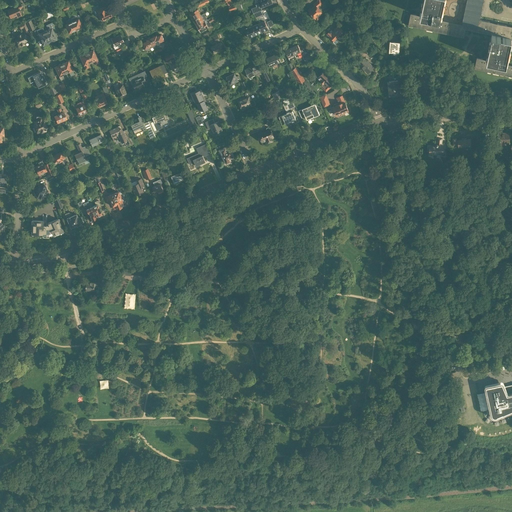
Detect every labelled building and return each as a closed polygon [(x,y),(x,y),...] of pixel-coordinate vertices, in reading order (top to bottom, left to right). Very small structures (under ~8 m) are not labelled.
[(257,7),(252,9),(253,13),(260,11),(259,7),(261,7),(272,3),(270,0),(258,0),(260,4),(256,5),(257,7)] [(311,8),(307,10),(315,19),(317,21),(320,19),(318,17),(322,13),(318,8),(323,4),(319,0),(318,0),(314,4),(315,5),(311,8)] [(482,11),(481,11),(482,0),(423,0),(420,16),(411,14),(408,26),(418,28),(418,26),(425,28),(425,29),(434,31),(434,30),(438,30),(437,32),(447,34),(448,33),(455,34),(454,35),(464,37),(465,29),(492,35),(486,60),(477,58),(474,69),(484,71),(484,69),(491,71),(491,72),(500,74),(500,73),(504,73),(503,75),(511,76),(511,65),(506,64),(511,39),(511,26),(479,19),(479,17),(481,18),(481,14),(482,11)] [(22,3),(17,6),(7,10),(10,17),(16,15),(17,16),(21,15),(18,9),(23,7),(22,3)] [(109,9),(105,11),(104,9),(105,9),(104,6),(96,10),(100,17),(102,16),(104,20),(112,17),(109,9)] [(201,15),(199,12),(200,12),(198,9),(190,14),(193,20),(197,18),(197,17),(201,15)] [(204,13),(201,15),(197,17),(197,18),(193,20),(197,26),(205,21),(207,20),(204,13)] [(75,17),(70,19),(75,30),(78,28),(79,29),(80,28),(80,27),(82,27),(81,27),(83,26),(81,23),(80,23),(78,19),(76,20),(75,17)] [(208,19),(207,20),(205,21),(197,26),(200,32),(209,27),(208,27),(211,25),(210,22),(213,20),(212,18),(209,20),(208,19)] [(75,30),(70,19),(65,21),(66,24),(65,25),(67,29),(66,29),(67,33),(68,32),(69,33),(70,32),(71,32),(72,32),(72,31),(75,30)] [(258,24),(262,32),(268,29),(265,21),(258,24)] [(48,29),(45,31),(49,42),(53,40),(53,41),(57,39),(56,36),(55,36),(51,29),(54,28),(52,23),(46,25),(48,29)] [(258,24),(252,26),(256,35),(258,34),(261,33),(261,32),(262,32),(258,24)] [(256,35),(252,26),(249,28),(248,27),(245,29),(249,38),(256,35)] [(339,41),(336,38),(344,31),(338,26),(333,31),(332,30),(330,32),(329,32),(327,34),(334,41),(333,42),(335,44),(339,41)] [(37,31),(35,32),(36,35),(38,34),(42,42),(41,42),(42,46),(46,44),(46,43),(49,42),(45,31),(43,27),(36,30),(37,31)] [(16,43),(17,43),(17,44),(20,43),(21,46),(25,44),(24,43),(27,41),(27,40),(25,34),(22,35),(22,33),(19,34),(19,35),(17,36),(17,37),(15,38),(15,39),(15,40),(14,42),(16,43)] [(152,37),(151,37),(155,44),(157,43),(158,44),(160,43),(160,45),(164,43),(164,42),(164,40),(164,39),(163,37),(162,36),(161,34),(157,36),(157,35),(155,36),(154,35),(152,36),(152,37)] [(117,45),(124,42),(120,35),(112,38),(110,39),(112,42),(113,43),(114,46),(116,46),(116,47),(118,46),(117,45)] [(400,45),(400,42),(402,43),(402,36),(397,36),(397,42),(390,42),(390,48),(388,48),(387,52),(389,52),(399,53),(399,48),(402,48),(402,45),(400,45)] [(148,38),(148,39),(146,40),(147,41),(143,43),(144,45),(143,47),(145,48),(145,49),(146,49),(146,50),(148,50),(151,49),(150,47),(152,46),(152,47),(153,47),(155,46),(155,44),(151,37),(151,38),(150,37),(148,38)] [(214,45),(211,47),(214,54),(224,49),(221,42),(219,43),(218,43),(214,45)] [(298,44),(292,47),(296,57),(296,59),(299,58),(298,56),(302,54),(305,60),(307,62),(312,57),(303,48),(300,50),(298,44)] [(296,57),(292,47),(285,50),(290,62),(292,61),(292,59),(296,57)] [(86,52),(90,62),(94,60),(96,64),(99,63),(93,50),(90,51),(89,51),(86,52)] [(83,53),(83,54),(80,56),(86,69),(88,67),(87,63),(90,62),(86,52),(83,53)] [(173,53),(165,57),(167,62),(170,61),(172,64),(175,71),(185,67),(182,60),(179,61),(176,62),(175,59),(173,53)] [(282,55),(279,57),(277,54),(267,58),(270,66),(274,64),(274,65),(278,64),(277,63),(281,61),(281,62),(284,61),(282,55)] [(358,64),(368,73),(373,67),(364,58),(358,64)] [(61,64),(65,73),(69,71),(71,75),(74,74),(68,61),(65,63),(64,62),(62,63),(62,64),(61,64)] [(257,63),(251,66),(252,66),(253,69),(255,74),(259,72),(260,75),(262,74),(266,83),(270,81),(266,72),(266,71),(263,72),(261,67),(259,68),(257,63)] [(58,65),(58,66),(55,67),(61,80),(64,79),(62,75),(65,73),(61,64),(60,64),(58,65)] [(163,73),(167,72),(163,64),(151,69),(157,80),(165,76),(163,73)] [(253,69),(252,66),(251,66),(248,67),(249,68),(246,69),(247,73),(246,73),(248,77),(249,76),(250,79),(252,78),(251,76),(255,74),(253,69)] [(291,72),(299,85),(305,81),(296,66),(291,72)] [(335,82),(334,81),(324,71),(317,77),(323,83),(320,86),(326,91),(330,87),(329,86),(331,84),(332,85),(335,82)] [(45,81),(43,74),(41,75),(40,72),(33,75),(29,77),(28,78),(30,81),(30,83),(35,80),(35,81),(35,82),(36,84),(38,87),(42,85),(45,84),(44,81),(45,81)] [(238,75),(236,76),(235,73),(227,77),(230,84),(231,84),(232,84),(234,83),(234,82),(238,81),(238,80),(240,79),(238,75)] [(136,80),(133,81),(136,89),(137,89),(138,89),(140,88),(140,87),(144,85),(144,86),(145,85),(143,82),(146,81),(143,75),(142,75),(143,77),(141,78),(141,77),(136,80)] [(431,75),(418,77),(419,92),(429,91),(428,83),(431,82),(431,75)] [(399,95),(397,80),(388,81),(389,91),(390,91),(391,95),(390,95),(399,95)] [(60,91),(63,90),(66,89),(63,81),(57,84),(60,91)] [(117,83),(114,85),(119,96),(119,97),(126,94),(126,93),(122,84),(118,86),(117,83)] [(196,102),(204,99),(204,97),(203,97),(203,96),(200,90),(191,94),(195,102),(196,102)] [(241,108),(250,105),(248,101),(251,100),(250,97),(249,97),(248,95),(249,93),(246,92),(245,95),(247,96),(248,98),(244,99),(243,98),(241,99),(242,100),(238,102),(241,108)] [(97,107),(99,106),(107,102),(103,93),(95,97),(98,102),(95,103),(97,107)] [(55,96),(58,104),(63,101),(60,94),(55,96)] [(307,120),(314,117),(319,114),(311,95),(307,96),(311,105),(302,109),(303,111),(303,113),(304,112),(307,120)] [(320,97),(324,107),(330,105),(326,95),(320,97)] [(342,96),(336,98),(338,103),(335,104),(335,106),(332,107),(333,112),(335,111),(337,115),(338,117),(342,115),(341,114),(348,111),(342,96)] [(291,97),(283,101),(284,103),(286,102),(287,105),(285,105),(286,109),(291,107),(289,103),(293,101),(291,97)] [(204,99),(196,102),(199,110),(203,108),(204,110),(208,108),(207,105),(206,103),(206,102),(205,101),(204,99)] [(86,112),(83,105),(84,104),(83,101),(73,105),(75,109),(76,108),(77,111),(76,111),(78,115),(86,112)] [(152,117),(153,119),(148,121),(154,133),(158,131),(157,130),(162,127),(161,125),(167,122),(166,120),(168,119),(163,106),(158,108),(160,113),(152,117)] [(61,121),(66,118),(64,112),(62,113),(60,108),(60,109),(60,108),(58,108),(59,109),(57,110),(59,114),(54,116),(57,122),(59,122),(59,123),(62,122),(61,121)] [(195,116),(192,109),(187,111),(190,118),(195,116)] [(296,119),(292,111),(278,117),(280,121),(283,119),(285,124),(296,119)] [(37,120),(34,122),(35,124),(34,125),(38,134),(46,130),(45,129),(46,129),(45,127),(46,127),(44,121),(42,121),(41,119),(43,118),(41,116),(40,116),(39,115),(36,116),(36,118),(37,120)] [(138,117),(139,121),(131,125),(135,134),(146,129),(150,138),(155,136),(155,137),(154,133),(148,121),(144,123),(140,116),(138,117)] [(213,119),(205,122),(208,129),(211,128),(214,134),(223,130),(219,121),(215,123),(213,119)] [(122,142),(126,140),(120,125),(109,130),(114,141),(120,138),(122,142)] [(266,128),(267,131),(261,133),(261,132),(258,133),(260,137),(259,137),(259,138),(259,139),(259,140),(260,140),(261,140),(262,141),(267,139),(268,142),(272,140),(271,138),(274,137),(270,129),(270,130),(269,127),(268,127),(266,128)] [(509,143),(509,134),(503,134),(503,133),(498,133),(498,142),(503,142),(503,143),(509,143)] [(89,139),(90,141),(91,144),(94,143),(95,145),(95,144),(103,141),(100,135),(89,139)] [(466,146),(471,146),(470,139),(466,140),(466,138),(462,139),(462,140),(458,141),(456,142),(456,138),(452,139),(453,145),(456,145),(456,144),(458,144),(459,147),(463,147),(466,147),(466,146)] [(435,146),(429,147),(430,154),(440,153),(440,147),(441,147),(441,145),(442,139),(437,139),(437,144),(436,144),(436,145),(435,145),(435,146)] [(76,145),(80,152),(74,155),(77,161),(79,164),(86,160),(84,155),(90,153),(86,146),(82,148),(80,143),(76,145)] [(114,155),(112,150),(109,143),(106,145),(110,155),(111,155),(111,156),(114,155)] [(198,153),(192,156),(187,158),(189,163),(192,162),(192,163),(194,162),(196,166),(205,162),(202,153),(205,151),(206,154),(210,153),(206,144),(196,148),(198,153)] [(230,150),(229,148),(227,148),(221,150),(222,153),(223,156),(222,156),(223,159),(224,158),(226,163),(230,161),(234,159),(233,157),(230,150)] [(58,162),(62,160),(63,162),(66,161),(62,152),(51,157),(54,162),(58,161),(58,162)] [(43,163),(42,161),(38,162),(39,165),(35,167),(36,171),(37,173),(38,173),(38,174),(43,172),(44,172),(45,172),(45,171),(48,170),(49,173),(52,172),(48,163),(44,165),(43,163)] [(184,179),(181,172),(171,176),(174,183),(176,182),(177,184),(179,183),(179,182),(184,179)] [(136,181),(137,184),(131,186),(135,195),(143,192),(140,187),(144,186),(141,179),(136,181)] [(155,193),(163,189),(161,183),(153,187),(155,193)] [(45,185),(44,185),(43,184),(40,185),(40,184),(38,185),(38,186),(38,187),(33,189),(34,190),(34,192),(36,196),(37,196),(38,199),(45,196),(44,193),(47,191),(46,188),(45,188),(45,187),(46,187),(45,185)] [(117,192),(108,196),(105,197),(107,200),(110,199),(113,207),(115,206),(116,209),(117,209),(118,209),(120,208),(120,207),(121,207),(121,206),(125,204),(126,201),(125,197),(125,198),(125,197),(126,197),(124,193),(124,192),(123,192),(122,190),(119,189),(117,190),(117,192)] [(91,204),(89,204),(93,213),(95,217),(97,216),(98,217),(101,216),(101,214),(98,206),(100,205),(98,200),(94,202),(95,205),(92,206),(91,204)] [(86,206),(85,206),(87,212),(89,213),(92,220),(95,218),(95,217),(93,213),(89,204),(88,202),(85,203),(86,206)] [(81,216),(78,218),(76,214),(71,216),(70,213),(69,213),(69,212),(65,214),(70,228),(76,225),(76,227),(78,227),(80,226),(80,225),(79,224),(80,223),(83,222),(81,216)] [(43,221),(42,221),(32,220),(31,234),(32,234),(32,233),(35,233),(35,234),(42,234),(42,233),(52,233),(53,236),(60,233),(59,232),(62,231),(63,231),(58,219),(47,223),(48,224),(46,224),(46,222),(43,222),(43,221)] [(124,266),(124,274),(150,276),(151,268),(124,266)] [(97,282),(87,282),(86,290),(94,291),(94,288),(97,288),(97,282)] [(511,384),(503,387),(502,383),(494,384),(486,386),(487,390),(485,390),(490,414),(491,415),(491,416),(492,417),(493,417),(494,418),(495,418),(496,418),(497,417),(510,412),(511,410),(511,384)]
